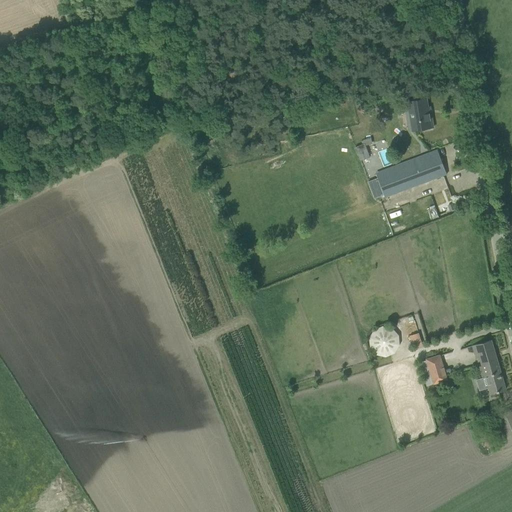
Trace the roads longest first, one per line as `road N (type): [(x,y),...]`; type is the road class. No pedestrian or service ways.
road 1 (unclassified): [(511,321),(456,0)]
road 2 (track): [(0,214),(163,135)]
road 3 (track): [(171,0),(0,44)]
